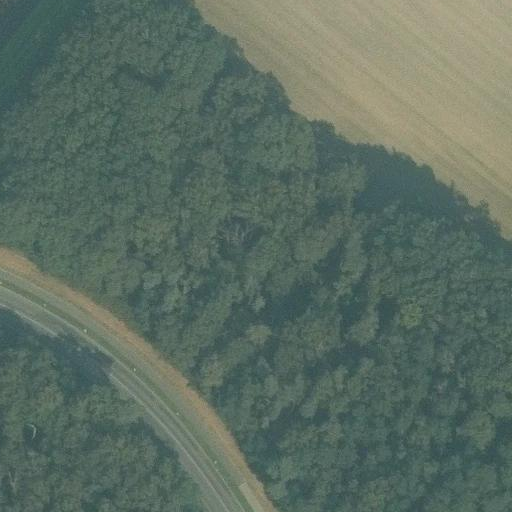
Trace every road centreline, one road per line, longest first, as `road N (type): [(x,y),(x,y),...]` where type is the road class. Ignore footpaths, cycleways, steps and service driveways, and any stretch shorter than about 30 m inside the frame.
road 1 (primary): [(0,306),(110,374),(225,511)]
road 2 (track): [(126,0),(0,160)]
